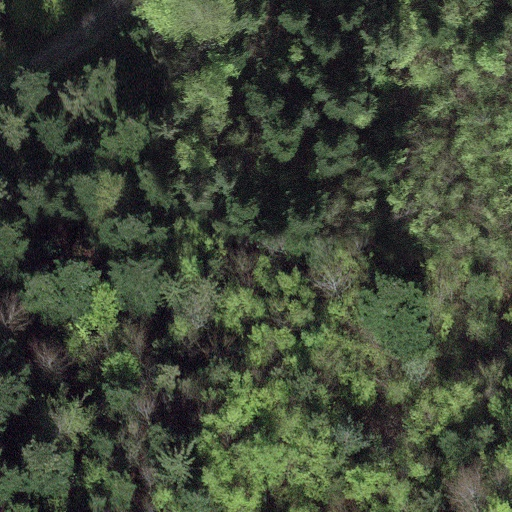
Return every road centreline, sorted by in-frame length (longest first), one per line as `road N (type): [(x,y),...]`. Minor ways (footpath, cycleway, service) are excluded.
road 1 (track): [(324,511),(433,390),(511,337)]
road 2 (track): [(0,93),(65,59),(126,0)]
